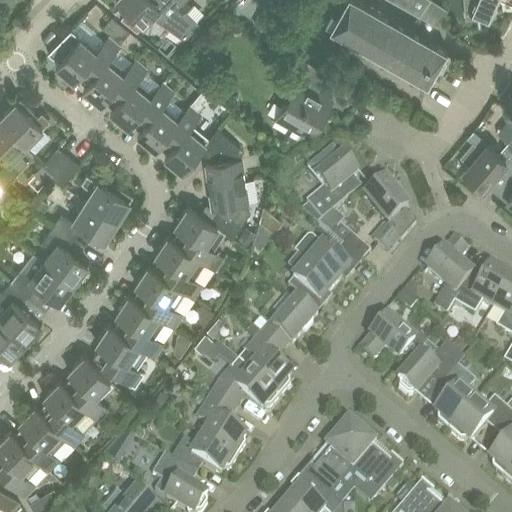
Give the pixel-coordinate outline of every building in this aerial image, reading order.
[(186,11),(174,0),(116,0),(126,9),(142,25),(151,16),(168,29),(184,39),(200,23),(186,11)] [(174,0),(186,11),(186,10),(180,5),(184,0),(174,0)] [(410,29),(359,0),(344,0),(329,28),(427,85),(446,49),(410,29)] [(392,0),(419,15),(427,0),(392,0)] [(511,0),(473,0),(468,11),(487,19),(496,0),(503,0),(511,3),(511,0)] [(142,25),(126,9),(119,17),(134,29),(136,31),(142,25)] [(111,15),(101,27),(120,42),(129,31),(111,15)] [(73,80),(76,76),(75,76),(96,52),(95,51),(79,38),(80,37),(70,28),(46,52),(58,62),(55,65),(73,80)] [(107,37),(95,51),(96,52),(75,76),(76,76),(85,84),(82,88),(100,103),(103,99),(102,99),(126,71),(125,70),(110,57),(119,46),(107,37)] [(134,59),(125,70),(126,71),(102,99),(103,99),(112,107),(109,111),(127,125),(130,122),(130,121),(153,93),(152,93),(137,80),(146,69),(134,59)] [(303,60),(296,73),(329,92),(337,79),(303,60)] [(130,121),(130,122),(139,130),(136,133),(154,148),(157,144),(177,120),(176,119),(161,106),(173,91),(162,82),(152,93),(153,93),(130,121)] [(294,85),(275,118),(304,135),(307,129),(313,132),(331,100),(307,86),(304,91),(294,85)] [(196,95),(190,102),(197,108),(203,101),(196,95)] [(37,116),(31,110),(32,109),(19,97),(0,116),(0,119),(25,145),(49,120),(41,112),(37,116)] [(208,139),(207,139),(191,125),(200,114),(189,105),(176,119),(177,120),(157,144),(167,152),(163,156),(181,171),(198,150),(208,139)] [(25,145),(0,119),(0,152),(0,153),(0,169),(10,179),(27,162),(18,153),(25,145)] [(208,185),(244,180),(239,147),(217,128),(207,139),(208,139),(198,150),(209,159),(209,162),(205,163),(208,185)] [(501,166),(510,174),(511,172),(511,135),(497,154),(485,144),(481,149),(473,142),(460,157),(469,164),(462,172),(482,188),(501,166)] [(50,176),(68,155),(57,146),(41,164),(52,174),(50,176)] [(306,203),(321,221),(346,200),(338,190),(357,174),(355,172),(356,167),(349,159),(344,158),(342,156),(339,158),(332,149),(309,168),(317,177),(315,178),(323,188),(306,203)] [(79,164),(68,155),(50,176),(62,186),(79,164)] [(0,187),(1,189),(10,179),(0,169),(0,187)] [(511,172),(510,174),(503,183),(511,191),(506,198),(511,203),(511,172)] [(84,200),(116,220),(132,195),(117,185),(114,191),(86,173),(80,182),(90,190),(84,200)] [(249,212),(244,180),(208,185),(211,207),(216,207),(216,210),(209,221),(225,232),(232,237),(249,212)] [(386,228),(384,227),(373,241),(387,253),(398,239),(392,234),(398,226),(398,225),(393,220),(408,209),(404,204),(404,201),(398,193),(394,192),(384,180),(364,196),(388,225),(386,228)] [(116,220),(84,200),(72,220),(61,212),(53,223),(74,237),(82,226),(103,240),(116,220)] [(205,262),(204,262),(212,268),(221,255),(213,250),(225,232),(209,221),(186,206),(173,225),(177,228),(171,238),(170,239),(205,262)] [(263,206),(258,222),(264,226),(273,214),(263,206)] [(398,239),(413,222),(405,211),(394,220),(399,226),(392,234),(398,239)] [(66,248),(74,237),(53,223),(46,233),(40,241),(50,251),(43,260),(73,283),(87,264),(66,248)] [(343,245),(362,262),(370,252),(339,226),(331,235),(343,245)] [(193,279),(204,262),(205,262),(170,239),(171,238),(167,235),(154,255),(158,257),(151,268),(185,291),(185,292),(193,297),(201,285),(193,279)] [(311,238),(307,238),(295,252),(307,263),(334,285),(345,272),(350,276),(362,262),(343,245),(339,249),(328,239),(321,247),(311,238)] [(455,294),(467,281),(471,275),(457,263),(468,250),(454,238),(426,270),(445,286),(433,307),(447,315),(454,303),(457,297),(455,294)] [(296,300),(316,316),(327,303),(323,299),(334,285),(307,263),(295,252),(295,253),(298,256),(288,267),(297,275),(287,286),(299,296),(296,300)] [(58,301),(73,283),(43,260),(29,278),(18,270),(10,280),(30,296),(38,286),(58,301)] [(165,321),(173,326),(181,314),(173,309),(185,292),(185,291),(151,268),(147,265),(134,284),(138,287),(131,297),(131,298),(165,321)] [(482,302),(492,308),(511,274),(511,273),(500,266),(493,268),(490,266),(478,287),(467,281),(455,294),(457,297),(454,303),(474,315),(482,302)] [(495,327),(511,337),(511,274),(492,308),(503,315),(495,327)] [(21,307),(30,296),(10,280),(2,290),(0,291),(0,302),(4,307),(0,311),(0,319),(24,341),(40,324),(21,307)] [(403,291),(396,300),(409,311),(417,303),(403,291)] [(154,338),(165,321),(131,298),(131,297),(127,295),(115,314),(119,316),(112,327),(111,327),(138,345),(137,345),(154,356),(162,343),(154,338)] [(316,316),(296,300),(272,328),(268,325),(261,334),(281,350),(288,342),(291,345),(302,332),(305,332),(312,324),(312,321),(316,316)] [(383,348),(398,361),(402,356),(408,362),(426,341),(409,327),(404,333),(386,317),(359,349),(373,361),(383,348)] [(0,351),(8,359),(24,341),(0,319),(0,351)] [(111,327),(112,327),(108,324),(95,343),(99,346),(91,357),(134,385),(142,373),(126,362),(137,345),(138,345),(111,327)] [(238,362),(249,371),(279,397),(289,385),(288,379),(291,376),(272,360),(281,350),(261,334),(246,352),(238,362)] [(457,366),(457,367),(464,358),(446,343),(429,362),(420,354),(397,381),(399,383),(399,388),(407,395),(413,394),(415,396),(431,378),(440,386),(457,366)] [(88,409),(87,410),(98,420),(108,409),(94,396),(109,380),(83,354),(67,371),(71,374),(62,383),(88,409)] [(209,398),(231,412),(242,395),(261,411),(263,408),(270,408),(279,397),(249,371),(238,362),(230,371),(230,370),(219,383),(209,398)] [(437,422),(448,432),(475,401),(465,393),(475,382),(457,367),(457,366),(440,386),(450,394),(434,413),(437,415),(437,422)] [(67,438),(66,438),(73,445),(83,434),(73,424),(87,410),(88,409),(62,383),(59,380),(42,396),(46,400),(37,408),(37,409),(67,438)] [(209,426),(203,437),(237,458),(245,445),(243,439),(245,435),(225,422),(231,412),(209,398),(197,418),(209,426)] [(485,425),(495,433),(511,413),(494,398),(484,409),(475,401),(448,432),(460,441),(466,441),(469,443),(485,425)] [(52,453),(66,438),(67,438),(37,409),(37,408),(34,405),(18,422),(21,425),(13,434),(12,434),(42,463),(41,464),(48,470),(59,460),(52,453)] [(492,469),(503,478),(511,468),(511,413),(495,433),(504,441),(488,460),(491,462),(492,469)] [(352,470),(348,419),(325,447),(329,450),(314,468),(310,464),(302,474),(321,490),(329,497),(330,496),(352,470)] [(348,419),(352,470),(379,493),(402,466),(393,458),(389,462),(372,447),(375,443),(348,419)] [(12,434),(13,434),(9,430),(0,439),(0,472),(24,496),(34,485),(27,478),(41,464),(42,463),(12,434)] [(237,458),(203,437),(196,447),(184,439),(171,459),(193,473),(200,462),(220,475),(222,472),(229,470),(237,458)] [(193,473),(171,459),(164,455),(152,475),(161,481),(154,492),(186,511),(201,511),(206,504),(205,499),(207,496),(186,483),(193,473)] [(511,468),(503,478),(511,486),(511,468)] [(321,490),(302,474),(290,488),(294,491),(283,505),(291,511),(322,511),(324,511),(325,511),(335,511),(341,506),(330,496),(329,497),(321,490)] [(421,482),(413,492),(406,485),(395,499),(402,505),(398,510),(400,511),(455,511),(448,505),(445,510),(427,495),(431,491),(421,482)] [(0,505),(1,505),(7,511),(18,501),(0,483),(0,505)] [(54,488),(44,494),(49,502),(57,494),(54,488)] [(160,511),(136,491),(127,501),(118,493),(102,511),(103,511),(160,511)]
